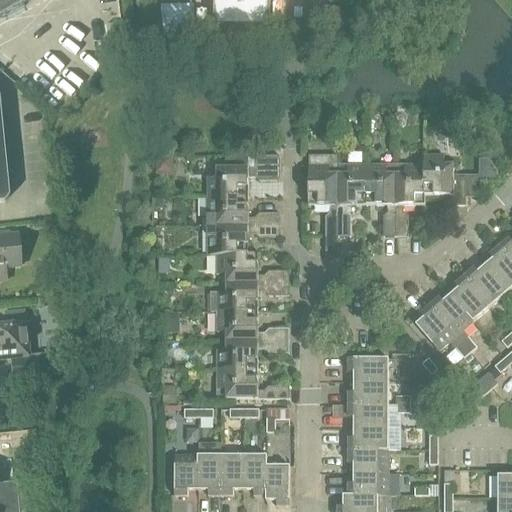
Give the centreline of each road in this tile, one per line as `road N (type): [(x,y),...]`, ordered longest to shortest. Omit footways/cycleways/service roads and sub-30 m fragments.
road 1 (residential): [(309,511),(311,286),(303,264)]
road 2 (residential): [(303,264),(422,264),(511,187)]
